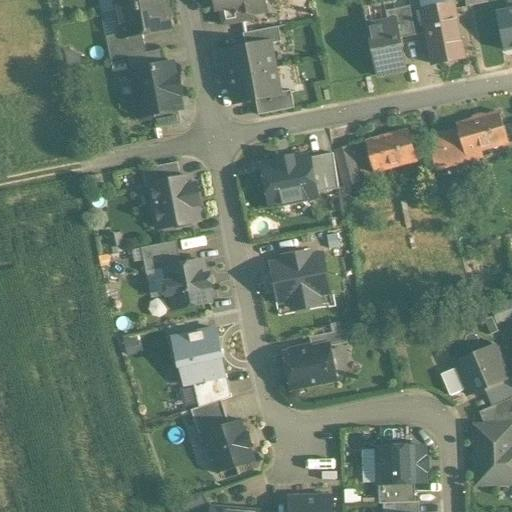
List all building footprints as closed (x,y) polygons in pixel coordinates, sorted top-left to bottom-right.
[(115,0),(118,12),(167,3),(166,0),(115,0)] [(215,0),(217,9),(220,8),(222,20),(223,26),(240,23),(239,16),(266,10),(264,0),(215,0)] [(511,0),(491,3),(500,51),(511,48),(511,0)] [(167,3),(118,12),(123,35),(123,39),(143,35),(170,30),(166,10),(168,9),(167,3)] [(422,4),(409,7),(415,36),(427,34),(422,10),(424,9),(422,4)] [(424,9),(422,10),(427,34),(433,65),(464,59),(454,4),(424,9)] [(409,7),(386,11),(388,23),(395,22),(399,39),(415,36),(409,7)] [(388,23),(367,27),(376,76),(405,70),(399,39),(395,22),(388,23)] [(279,28),(243,34),(246,48),(270,43),(270,45),(282,42),(279,28)] [(143,35),(123,39),(123,35),(107,38),(111,61),(129,57),(146,54),(143,35)] [(246,48),(225,52),(228,64),(230,77),(275,69),(270,45),(270,43),(246,48)] [(146,54),(129,57),(131,71),(167,65),(164,50),(146,54)] [(167,65),(131,71),(138,107),(135,112),(136,118),(141,121),(147,120),(150,115),(154,115),(178,110),(182,109),(179,94),(182,93),(179,78),(176,79),(173,63),(167,65)] [(275,69),(230,77),(235,103),(256,100),(280,95),(279,93),(275,69)] [(291,91),(279,93),(280,95),(256,100),(259,116),(295,109),(291,91)] [(178,110),(154,115),(157,129),(181,125),(178,110)] [(499,112),(457,124),(458,128),(442,133),(451,167),(467,162),(466,156),(509,144),(499,112)] [(408,130),(366,142),(375,174),(417,161),(408,130)] [(442,133),(427,137),(436,171),(451,167),(442,133)] [(350,147),(335,151),(345,187),(360,183),(350,147)] [(280,162),(262,166),(271,207),(318,198),(310,156),(293,160),(293,157),(279,160),(280,162)] [(178,163),(143,170),(146,188),(152,187),(152,185),(181,179),(178,163)] [(181,179),(152,185),(152,187),(156,206),(154,206),(158,229),(178,225),(179,229),(194,226),(193,222),(199,221),(196,205),(200,205),(196,186),(192,187),(190,178),(181,179)] [(177,242),(142,249),(146,273),(166,269),(182,265),(177,242)] [(308,254),(285,258),(286,263),(273,265),(280,302),(293,300),(295,310),(319,305),(317,295),(330,293),(322,255),(309,258),(308,254)] [(182,265),(166,269),(169,283),(165,284),(167,296),(171,295),(174,310),(211,302),(208,288),(212,287),(210,275),(206,276),(203,261),(182,265)] [(216,329),(206,331),(173,339),(184,386),(194,383),(225,375),(221,358),(223,357),(216,329)] [(345,331),(310,338),(312,350),(330,346),(330,347),(348,344),(345,331)] [(312,350),(285,355),(291,389),(336,380),(330,347),(330,346),(312,350)] [(494,347),(455,363),(468,395),(502,381),(507,379),(494,347)] [(194,383),(199,408),(222,401),(232,398),(225,375),(194,383)] [(502,381),(510,400),(511,399),(511,377),(507,379),(502,381)] [(511,426),(511,399),(510,400),(480,412),(486,427),(511,426)] [(199,408),(191,411),(199,435),(204,434),(204,433),(229,424),(222,401),(199,408)] [(229,424),(204,433),(204,434),(208,446),(206,447),(210,462),(213,461),(218,474),(255,462),(251,449),(254,448),(249,433),(246,434),(242,420),(229,424)] [(511,426),(486,427),(476,427),(478,484),(511,483),(511,426)] [(424,447),(378,449),(379,485),(415,483),(425,483),(425,473),(427,470),(427,460),(424,458),(424,447)] [(415,483),(379,485),(380,505),(383,504),(419,503),(419,502),(416,503),(415,483)] [(331,511),(331,498),(290,499),(290,511),(331,511)] [(419,511),(419,503),(383,504),(383,511),(419,511)]
